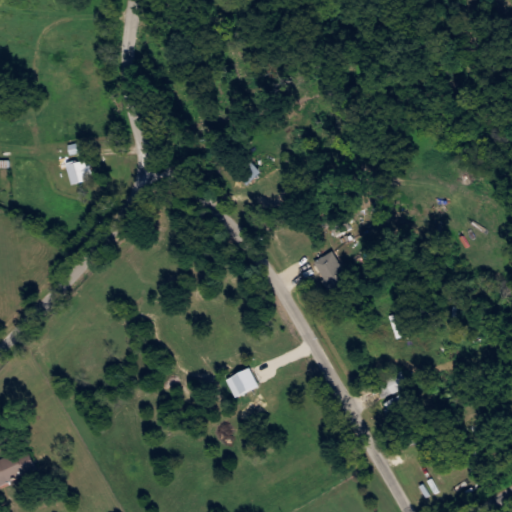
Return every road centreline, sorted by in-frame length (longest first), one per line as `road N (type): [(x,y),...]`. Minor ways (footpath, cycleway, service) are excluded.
road 1 (residential): [(409,511),(302,320),(227,208),(198,178),(145,156)]
road 2 (residential): [(0,346),(123,220),(145,156)]
road 3 (residential): [(145,156),(128,79),(137,0)]
